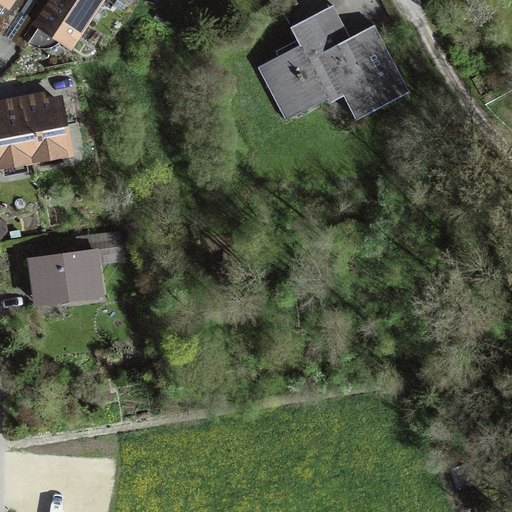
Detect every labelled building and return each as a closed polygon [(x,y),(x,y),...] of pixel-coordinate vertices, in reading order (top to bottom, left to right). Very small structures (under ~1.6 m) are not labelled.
[(48,0),(50,10),(40,24),(69,43),(97,0),(48,0)] [(327,8),(296,24),(308,47),(269,67),(292,111),(326,93),(324,89),(340,80),(358,113),(402,90),(375,36),(349,50),(327,8)] [(68,152),(58,101),(22,107),(32,159),(68,152)] [(0,105),(0,111),(0,112),(0,111),(0,165),(32,159),(22,107),(21,102),(0,105)] [(33,281),(36,304),(101,295),(96,262),(121,259),(118,233),(78,239),(80,252),(30,259),(33,281)]
